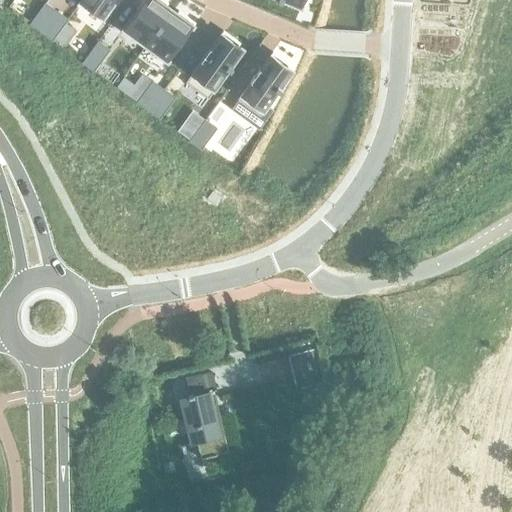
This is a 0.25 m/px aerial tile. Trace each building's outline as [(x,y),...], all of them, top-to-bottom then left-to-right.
[(81,0),(81,1),(80,2),(102,19),(115,0),(81,0)] [(163,0),(143,0),(123,29),(145,45),(171,10),(165,6),(168,3),(163,0)] [(276,0),(281,2),(281,0),(300,8),(302,2),(306,4),(307,0),(276,0)] [(45,2),(29,24),(40,33),(56,11),(45,2)] [(171,10),(145,45),(167,61),(195,23),(178,10),(176,13),(171,10)] [(56,11),(40,33),(52,41),(68,19),(56,11)] [(201,61),(185,82),(207,98),(224,75),(228,70),(229,71),(232,67),(231,66),(243,50),(237,46),(240,43),(223,30),(210,48),(209,48),(205,53),(200,60),(201,61)] [(98,41),(82,63),(94,71),(110,49),(98,41)] [(250,82),(238,100),(260,116),(277,91),(279,92),(282,88),(280,87),(292,71),(287,67),(289,64),(272,52),(259,70),(259,69),(254,75),(249,82),(250,82)] [(152,81),(136,102),(148,111),(164,89),(152,81)] [(164,89),(148,111),(159,119),(175,97),(164,89)] [(205,119),(189,141),(201,150),(217,128),(205,119)] [(216,389),(212,373),(186,379),(190,395),(187,396),(181,398),(191,442),(196,441),(200,459),(216,455),(216,454),(228,451),(219,417),(214,418),(208,392),(216,389)]
